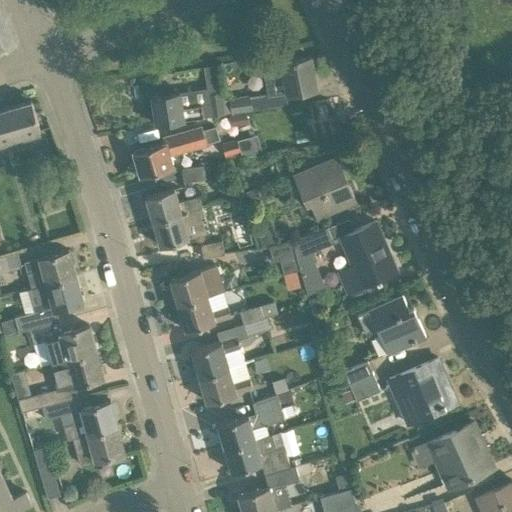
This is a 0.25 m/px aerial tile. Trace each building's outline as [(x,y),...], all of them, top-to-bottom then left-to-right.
[(266,67),(269,81),(272,92),(250,95),(252,109),(284,104),(283,94),(317,87),(311,56),(298,59),(298,57),(293,58),(294,59),(281,62),(281,63),(266,67)] [(211,115),(209,102),(190,105),(182,106),(180,91),(152,95),(156,124),(211,115)] [(224,114),(222,100),(221,92),(208,94),(209,102),(211,115),(211,116),(224,114)] [(230,99),(222,100),(224,114),(232,113),(252,110),(252,109),(250,95),(230,99)] [(0,142),(40,130),(31,99),(0,108),(0,142)] [(228,114),(229,125),(246,123),(244,112),(228,114)] [(216,126),(203,129),(202,126),(164,136),(165,140),(133,150),(140,175),(174,165),(170,154),(207,143),(207,142),(220,139),(216,126)] [(241,152),(238,139),(224,142),(228,155),(241,152)] [(350,151),(295,174),(307,203),(312,201),(318,217),(355,201),(343,172),(357,166),(350,151)] [(211,177),(210,168),(209,165),(203,166),(203,164),(181,168),(184,181),(211,177)] [(146,196),(153,221),(201,208),(198,195),(178,201),(174,188),(146,196)] [(257,188),(243,193),(249,208),(263,203),(257,188)] [(205,219),(201,208),(153,221),(161,246),(188,238),(185,225),(205,219)] [(396,269),(383,237),(376,220),(341,235),(352,263),(336,270),(345,292),(377,278),(378,280),(382,278),(381,277),(396,270),(396,269)] [(308,253),(334,242),(327,227),(296,239),(302,255),(308,253)] [(275,241),(270,228),(256,234),(262,247),(275,241)] [(201,243),(203,257),(224,253),(222,240),(201,243)] [(297,257),(293,240),(268,245),(273,261),(280,260),(283,274),(300,269),(297,257)] [(25,262),(28,273),(32,287),(47,283),(76,275),(69,249),(41,256),(40,258),(25,262)] [(0,271),(21,266),(18,252),(0,257),(0,271)] [(302,255),(297,257),(300,269),(303,277),(312,266),(308,253),(302,255)] [(224,290),(219,274),(216,264),(170,278),(178,304),(207,295),(224,290)] [(285,277),(288,288),(302,284),(298,273),(285,277)] [(60,320),(56,308),(83,301),(76,275),(47,283),(51,296),(36,301),(39,313),(35,313),(17,318),(21,331),(30,329),(39,326),(60,320)] [(387,354),(416,341),(416,340),(426,336),(418,318),(414,320),(403,294),(358,313),(367,334),(377,329),(387,354)] [(185,329),(232,316),(228,305),(212,310),(207,295),(178,304),(185,329)] [(243,323),(269,315),(277,313),(274,300),(239,311),(243,323)] [(269,315),(243,323),(233,326),(237,337),(192,350),(199,376),(229,367),(225,352),(241,347),(238,339),(248,336),(248,335),(273,327),(269,315)] [(3,322),(7,335),(20,331),(17,318),(3,322)] [(97,351),(89,324),(63,332),(60,320),(39,326),(30,329),(34,342),(46,338),(53,363),(97,351)] [(74,384),(75,385),(104,377),(97,351),(53,363),(49,364),(56,388),(31,395),(19,398),(22,410),(50,403),(51,404),(78,396),(63,400),(60,388),(74,384)] [(457,402),(448,380),(438,357),(389,378),(408,422),(457,402)] [(348,383),(373,373),(367,359),(343,370),(348,383)] [(207,401),(253,388),(250,377),(234,382),(229,367),(199,376),(207,401)] [(380,390),(373,373),(348,383),(356,400),(380,390)] [(272,381),(276,393),(289,389),(284,378),(272,381)] [(290,390),(278,393),(280,402),(293,399),(290,390)] [(284,418),(283,416),(278,393),(252,402),(255,413),(218,424),(224,447),(256,438),(253,427),(284,418)] [(72,438),(73,438),(117,426),(110,400),(82,407),(78,396),(51,404),(54,416),(61,415),(67,438),(72,438)] [(494,465),(481,436),(474,421),(410,449),(418,466),(439,457),(452,484),(494,465)] [(117,426),(73,438),(77,452),(80,463),(124,452),(117,426)] [(256,438),(224,447),(231,471),(261,462),(264,474),(290,467),(284,445),(276,447),(272,433),(256,438)] [(46,445),(33,449),(41,474),(54,471),(46,445)] [(126,460),(124,452),(112,455),(114,463),(126,460)] [(238,494),(243,511),(267,511),(292,505),(286,483),(300,479),(296,465),(293,466),(290,467),(264,474),(267,486),(238,494)] [(336,476),(340,491),(351,488),(346,473),(336,476)] [(511,511),(511,481),(476,497),(482,511),(511,511)] [(0,483),(0,511),(6,511),(31,502),(26,491),(7,500),(0,483)] [(324,511),(357,511),(351,488),(340,491),(320,497),(324,511)] [(448,511),(444,502),(432,505),(435,511),(448,511)]
